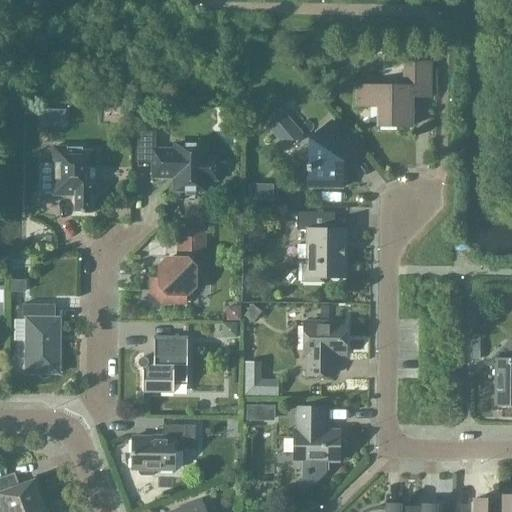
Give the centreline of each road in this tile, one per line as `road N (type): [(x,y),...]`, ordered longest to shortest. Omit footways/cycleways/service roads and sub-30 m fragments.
road 1 (residential): [(511,450),(386,449),(387,235),(437,179)]
road 2 (residential): [(68,429),(95,400),(98,266),(142,224)]
